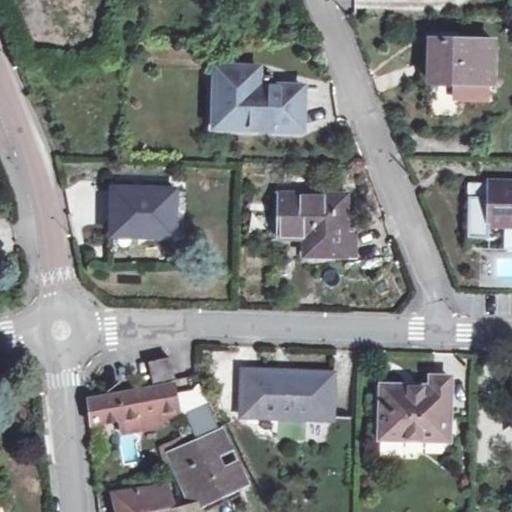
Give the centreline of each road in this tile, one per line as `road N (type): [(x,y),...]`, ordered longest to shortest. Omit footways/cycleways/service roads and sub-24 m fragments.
road 1 (residential): [(64,326),(436,333)]
road 2 (residential): [(436,333),(429,268),(323,0)]
road 3 (tertiary): [(0,84),(42,209),(64,326)]
road 4 (tertiary): [(64,326),(82,511)]
